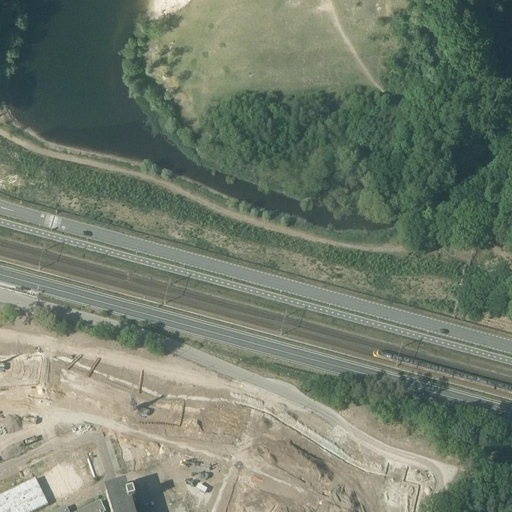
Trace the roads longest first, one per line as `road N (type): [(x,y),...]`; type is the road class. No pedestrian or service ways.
road 1 (unclassified): [(0,294),(190,351),(324,410),(357,436),(447,475),(427,511)]
road 2 (secondary): [(511,345),(53,221)]
